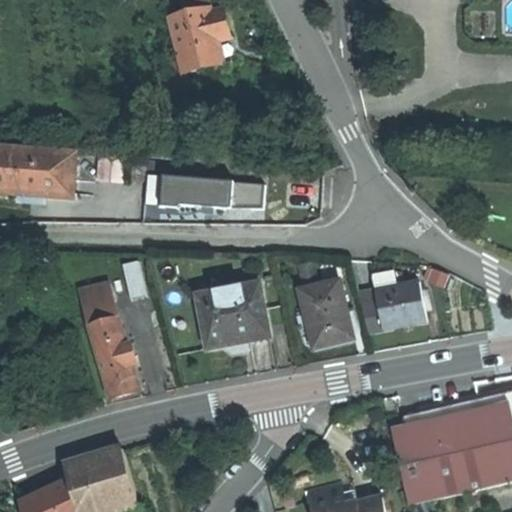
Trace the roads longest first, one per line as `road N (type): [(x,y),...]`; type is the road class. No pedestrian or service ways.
road 1 (residential): [(398,216),(317,239),(0,233)]
road 2 (tertiary): [(0,466),(111,428),(277,393)]
road 3 (residential): [(285,0),(398,216)]
road 4 (tertiary): [(277,393),(511,354)]
road 5 (unknown): [(511,72),(460,79),(344,118)]
road 6 (residential): [(277,393),(272,446),(215,511)]
road 7 (residential): [(398,216),(433,247),(511,287)]
